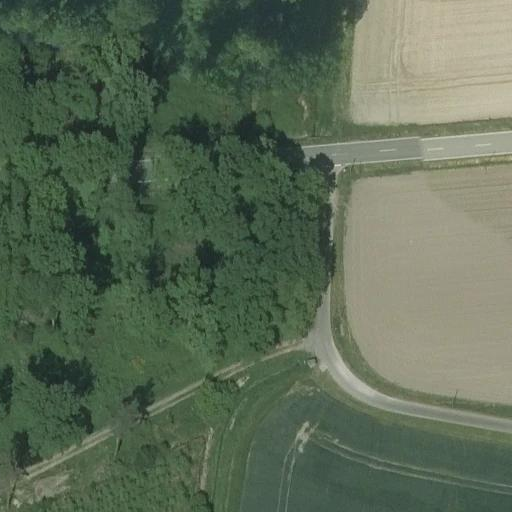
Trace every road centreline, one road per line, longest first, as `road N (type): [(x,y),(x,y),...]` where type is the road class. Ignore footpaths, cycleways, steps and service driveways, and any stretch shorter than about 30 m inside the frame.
road 1 (tertiary): [(0,187),(511,142)]
road 2 (track): [(322,333),(0,490)]
